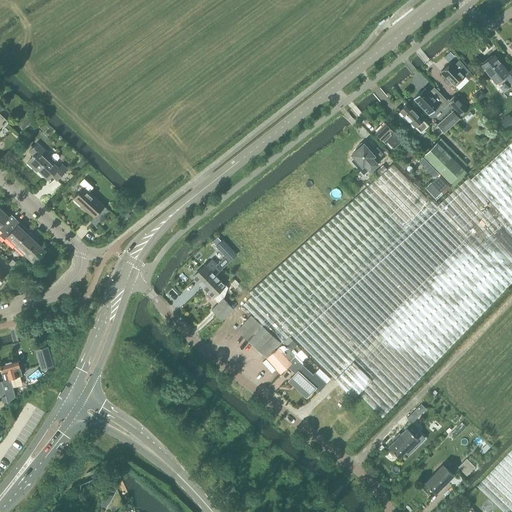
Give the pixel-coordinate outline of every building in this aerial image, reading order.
[(511,77),(495,55),(482,65),(496,83),(506,76),(511,84),(511,77)] [(473,75),(459,59),(454,64),(452,62),(441,72),(454,86),(465,76),(468,79),(473,75)] [(425,87),(414,99),(429,115),(441,104),(444,108),(449,103),(435,87),(430,92),(425,87)] [(481,90),(474,95),(478,100),(485,95),(481,90)] [(456,96),(449,103),(461,115),(468,109),(456,96)] [(408,104),(402,109),(400,111),(421,133),(429,126),(408,104)] [(453,111),(438,125),(444,132),(459,119),(453,111)] [(29,117),(21,126),(27,131),(35,122),(29,117)] [(386,123),(376,133),(386,144),(387,142),(394,149),(403,141),(386,123)] [(467,165),(441,139),(424,155),(450,182),(467,165)] [(254,316),(253,317),(281,342),(289,336),(291,335),(292,336),(335,378),(334,379),(353,397),(358,392),(382,417),(511,281),(511,141),(470,180),(468,178),(438,205),(433,199),(430,202),(394,164),(249,293),(252,295),(243,304),(254,316)] [(63,164),(59,167),(46,155),(49,152),(38,142),(30,151),(34,155),(28,161),(35,168),(36,167),(49,179),(53,175),(58,180),(68,169),(63,164)] [(371,170),(378,164),(372,158),(375,155),(364,143),(363,145),(362,143),(356,148),(358,149),(352,154),(355,157),(351,160),(359,169),(365,164),(371,170)] [(408,146),(402,153),(411,161),(417,156),(408,146)] [(439,174),(430,182),(440,191),(448,183),(439,174)] [(109,210),(90,192),(94,187),(85,179),(80,183),(85,187),(74,199),(94,217),(91,221),(95,225),(109,210)] [(432,185),(427,190),(436,199),(441,194),(432,185)] [(0,230),(2,232),(16,218),(9,212),(7,214),(0,207),(0,230)] [(126,212),(120,220),(125,223),(131,216),(126,212)] [(16,218),(2,232),(0,234),(0,235),(5,239),(7,237),(16,245),(27,233),(20,226),(22,224),(16,218)] [(25,253),(36,241),(29,235),(31,233),(29,231),(27,233),(16,245),(25,253)] [(237,254),(223,240),(217,246),(226,256),(230,260),(237,254)] [(36,241),(25,253),(39,266),(52,252),(46,246),(44,248),(36,241)] [(193,276),(203,286),(215,275),(230,260),(226,256),(217,264),(212,259),(206,265),(205,264),(193,276)] [(225,285),(215,275),(203,286),(213,297),(225,285)] [(25,284),(18,291),(20,292),(27,290),(29,287),(25,284)] [(211,309),(222,320),(233,309),(223,298),(211,309)] [(281,342),(253,317),(251,315),(237,330),(267,357),(276,347),(281,342)] [(288,367),(292,363),(290,361),(296,356),(303,362),(308,357),(289,336),(281,342),(276,347),(278,348),(268,358),(281,373),(288,367)] [(48,347),(35,350),(41,370),(53,366),(48,347)] [(292,363),(288,367),(295,373),(301,384),(297,389),(307,397),(315,389),(318,392),(326,383),(315,373),(313,375),(303,366),(304,364),(303,362),(296,356),(290,361),(292,363)] [(17,358),(0,362),(0,367),(4,380),(8,379),(8,380),(23,376),(17,358)] [(1,381),(5,393),(8,404),(14,399),(8,380),(8,379),(4,380),(1,381)] [(421,403),(406,418),(411,423),(426,408),(421,403)] [(412,432),(407,428),(389,446),(393,451),(395,453),(395,452),(400,457),(405,451),(408,454),(415,448),(412,445),(418,439),(413,434),(414,433),(412,432)] [(511,510),(511,511),(511,450),(483,482),(511,510)] [(458,467),(467,475),(475,467),(467,458),(458,467)] [(431,488),(436,493),(448,480),(454,475),(449,470),(443,464),(438,470),(425,482),(429,487),(431,489),(431,488)]
